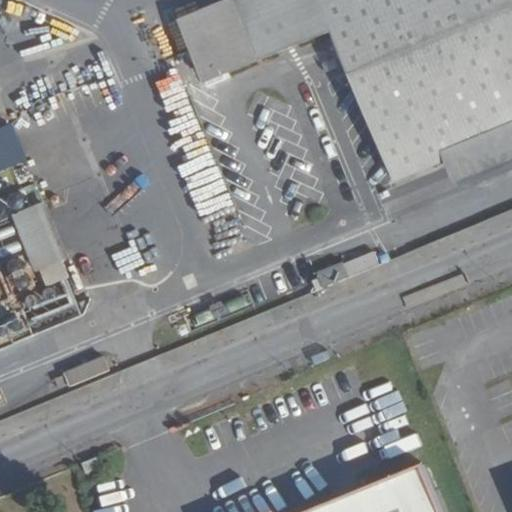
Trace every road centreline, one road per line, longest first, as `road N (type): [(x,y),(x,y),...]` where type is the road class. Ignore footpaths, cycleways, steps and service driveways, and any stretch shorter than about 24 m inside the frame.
road 1 (residential): [(511,250),(0,460)]
road 2 (unknown): [(271,277),(229,123),(226,105),(238,83),(278,84),(341,250)]
road 3 (unknown): [(511,323),(461,347),(448,383),(489,511)]
road 4 (unknown): [(147,511),(339,433)]
